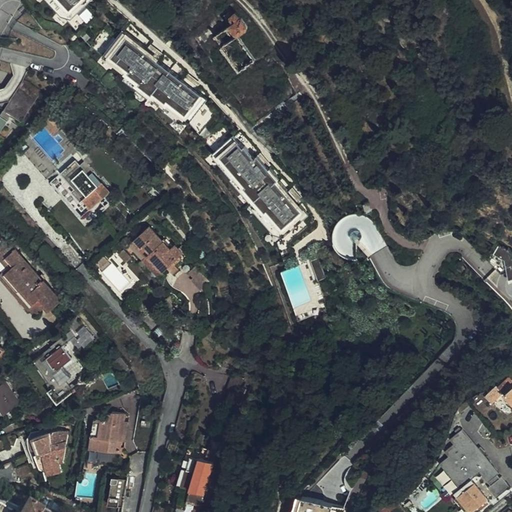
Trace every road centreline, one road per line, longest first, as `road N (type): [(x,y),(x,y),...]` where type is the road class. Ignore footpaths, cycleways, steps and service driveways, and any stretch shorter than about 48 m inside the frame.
road 1 (track): [(443,245),(396,238),(309,87),(239,0)]
road 2 (residential): [(148,511),(180,370),(89,272)]
